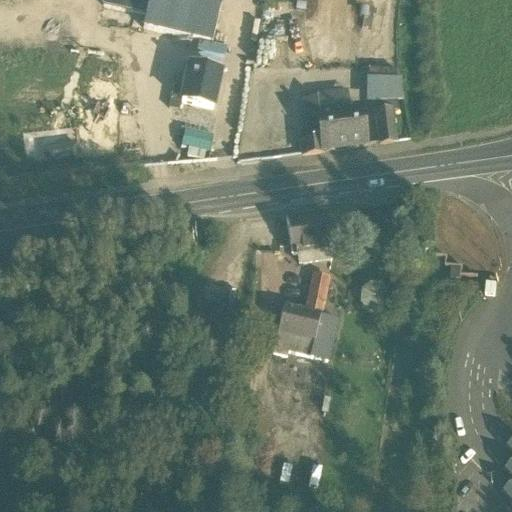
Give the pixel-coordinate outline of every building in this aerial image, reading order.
[(105,0),(103,9),(147,18),(150,0),(105,0)] [(150,0),(147,18),(144,31),(212,45),(219,10),(210,8),(171,0),(150,0)] [(202,70),(206,59),(191,53),(187,64),(202,70)] [(180,106),(211,112),(218,76),(187,69),(180,106)] [(402,103),(402,80),(366,79),(366,103),(402,103)] [(298,143),(301,157),(323,154),(323,153),(348,150),(363,148),(356,111),(316,118),(312,96),(300,98),(308,141),(298,143)] [(375,116),(379,146),(394,144),(389,114),(375,116)] [(286,222),(291,257),(294,256),(330,251),(332,251),(327,216),(286,222)] [(297,258),(299,266),(331,261),(330,251),(294,256),(294,258),(297,258)] [(436,258),(434,275),(461,279),(463,268),(446,265),(447,260),(436,258)] [(314,277),(306,315),(320,318),(328,280),(314,277)] [(381,286),(369,285),(360,293),(360,305),(368,314),(380,315),(389,306),(389,294),(381,286)] [(283,310),(277,335),(314,343),(320,319),(320,318),(306,315),(283,310)] [(336,323),(320,319),(314,343),(310,359),(327,363),(336,323)] [(272,357),(287,359),(288,354),(310,359),(314,343),(277,335),(272,357)] [(251,395),(240,394),(238,414),(249,415),(251,395)] [(247,436),(249,415),(238,414),(236,435),(247,436)]
